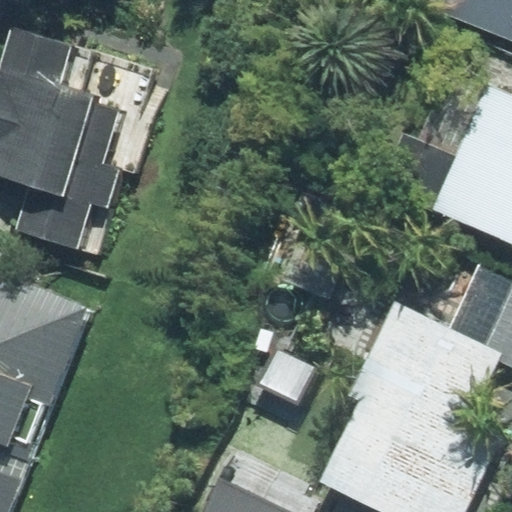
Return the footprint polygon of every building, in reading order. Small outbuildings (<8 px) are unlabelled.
[(511,0),(457,0),(455,5),(511,28),(511,0)] [(0,64),(0,169),(85,195),(128,54),(32,25),(18,70),(0,64)] [(511,72),(499,67),(440,207),(511,235),(511,72)] [(22,511),(98,313),(0,277),(0,511),(22,511)] [(322,475),(399,511),(472,511),(506,437),(479,422),(511,358),(511,349),(405,301),(322,475)]
